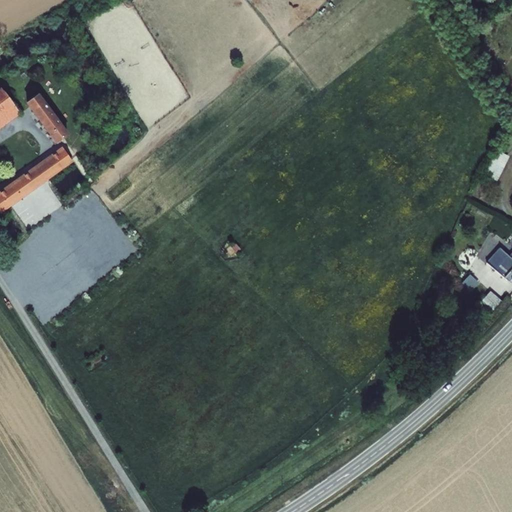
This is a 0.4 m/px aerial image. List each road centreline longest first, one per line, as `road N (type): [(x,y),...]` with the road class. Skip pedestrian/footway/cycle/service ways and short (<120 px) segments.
road 1 (tertiary): [(511,330),(415,419),(291,511)]
road 2 (track): [(141,502),(104,476),(0,312)]
